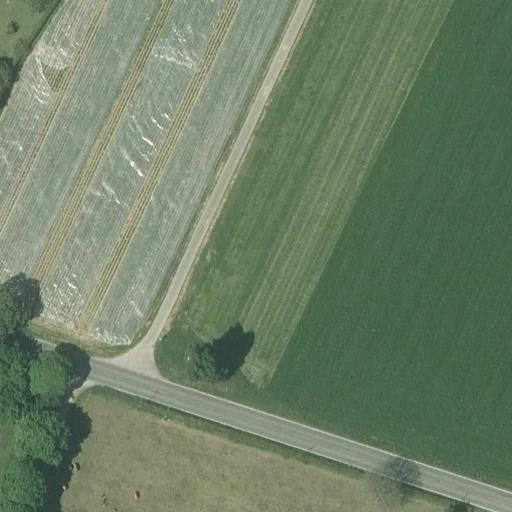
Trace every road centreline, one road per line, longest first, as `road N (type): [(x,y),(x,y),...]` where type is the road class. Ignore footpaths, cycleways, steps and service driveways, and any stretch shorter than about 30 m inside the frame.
road 1 (residential): [(0,348),(498,511)]
road 2 (track): [(312,0),(132,393)]
road 3 (track): [(77,374),(30,511)]
